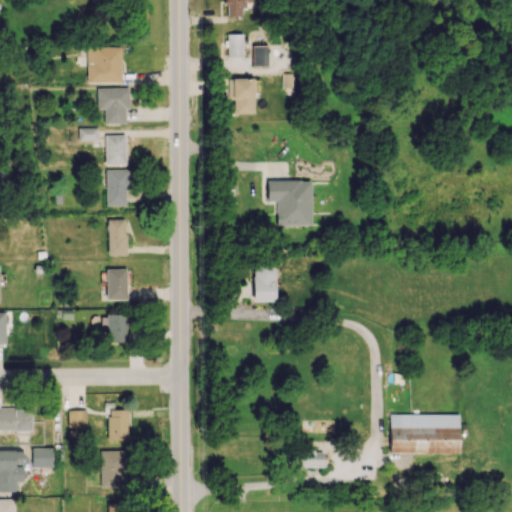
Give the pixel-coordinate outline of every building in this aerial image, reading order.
[(244,0),(223,0),(223,16),(244,17),(244,0)] [(242,34),(226,34),(226,64),(267,64),(267,45),(251,45),(251,54),(242,54),(242,34)] [(120,46),(86,46),(85,83),(120,83),(120,46)] [(253,113),(253,78),(228,78),(228,99),(232,99),(233,113),(253,113)] [(96,109),(102,109),(102,123),(124,123),(124,109),(128,109),(127,87),(96,88),(96,109)] [(97,127),(77,128),(78,141),(97,141),(97,127)] [(124,164),(124,135),(103,135),(104,164),(124,164)] [(126,169),(104,169),(104,205),(126,205),(126,169)] [(310,225),(308,179),(265,180),(265,201),(274,201),(275,226),(310,225)] [(106,255),(124,255),(124,219),(106,219),(106,255)] [(274,300),(273,264),(251,265),(251,301),(274,300)] [(126,299),(125,268),(104,269),(105,300),(126,299)] [(105,314),(106,342),(126,342),(125,314),(105,314)] [(0,430),(30,430),(30,408),(0,408),(0,430)] [(85,427),(85,410),(67,410),(67,427),(85,427)] [(127,440),(126,410),(107,410),(107,440),(127,440)] [(388,452),(457,453),(458,414),(388,413),(388,452)] [(51,447),(30,447),(31,467),(51,467),(51,447)] [(0,490),(14,491),(14,482),(22,482),(22,465),(24,465),(24,450),(0,449),(0,490)] [(100,487),(126,486),(125,450),(99,451),(100,487)] [(322,467),(321,451),(297,452),(297,467),(322,467)] [(0,511),(12,511),(13,499),(0,498),(0,511)] [(124,511),(124,503),(106,503),(106,511),(124,511)]
